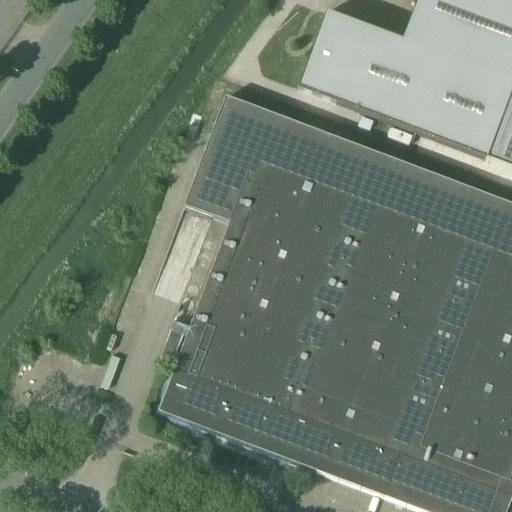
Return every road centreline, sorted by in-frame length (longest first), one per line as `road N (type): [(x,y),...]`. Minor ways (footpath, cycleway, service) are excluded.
road 1 (unknown): [(372,511),(118,421)]
road 2 (unknown): [(118,421),(184,237)]
road 3 (unclassified): [(0,125),(89,0)]
